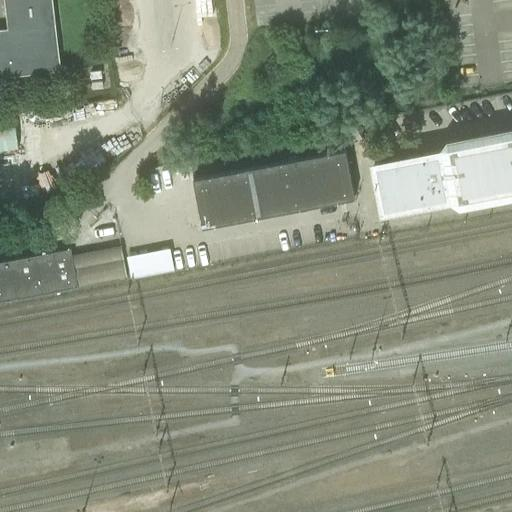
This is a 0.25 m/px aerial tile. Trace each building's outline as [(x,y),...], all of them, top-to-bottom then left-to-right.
[(0,29),(0,77),(61,71),(60,67),(52,0),(3,0),(7,29),(0,29)] [(441,151),(373,164),(383,214),(451,201),(462,207),(511,197),(511,129),(447,142),(441,151)] [(345,149),(212,175),(193,179),(202,227),(354,198),(345,149)] [(0,262),(0,301),(127,277),(121,247),(72,256),(71,249),(0,262)] [(174,248),(129,253),(132,276),(177,271),(174,248)]
